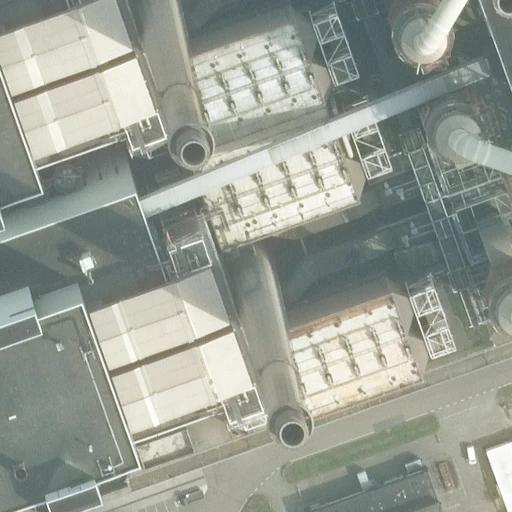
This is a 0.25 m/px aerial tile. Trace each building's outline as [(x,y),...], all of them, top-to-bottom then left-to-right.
[(148,206),(125,142),(0,184),(0,134),(106,96),(72,0),(0,0),(0,440),(49,423),(53,434),(79,425),(75,413),(206,367),(148,206)] [(277,0),(125,53),(185,226),(381,158),(326,0),(277,0)] [(437,0),(377,0),(378,2),(380,8),(383,13),(387,17),(391,20),(396,23),(401,25),(407,25),(414,25),(419,23),(424,20),(428,17),(432,13),(435,8),(437,2),(437,0)] [(474,93),(474,92),(473,86),(471,80),(468,75),(465,71),(460,67),(454,64),(448,62),(444,62),(439,62),(433,64),(427,67),(422,71),(418,76),(416,81),(414,86),(413,93),(414,99),(416,103),(419,109),(423,114),(428,118),(432,120),(438,122),(444,122),(449,122),(455,120),(460,118),(464,114),(469,109),(471,103),(473,99),(474,93)] [(511,245),(510,246),(504,246),(498,247),(492,250),(487,254),(483,259),(480,264),(479,269),(478,275),(478,281),(480,286),(483,292),(486,297),(490,300),(496,303),(503,305),(508,306),(511,305),(511,245)] [(220,321),(231,351),(248,403),(449,333),(421,251),(220,321)] [(511,511),(511,439),(481,451),(503,511),(511,511)] [(116,474),(115,468),(112,464),(107,460),(102,459),(98,459),(95,460),(90,463),(87,468),(86,474),(87,480),(90,484),(95,488),(99,489),(105,488),(110,486),(114,481),(116,474)] [(441,511),(426,467),(369,488),(303,511),(441,511)] [(75,489),(75,488),(74,483),(72,479),(67,476),(63,475),(58,475),(53,478),(49,483),(49,488),(49,492),(52,497),(55,499),(61,501),(67,500),(71,498),(74,494),(75,489)]
